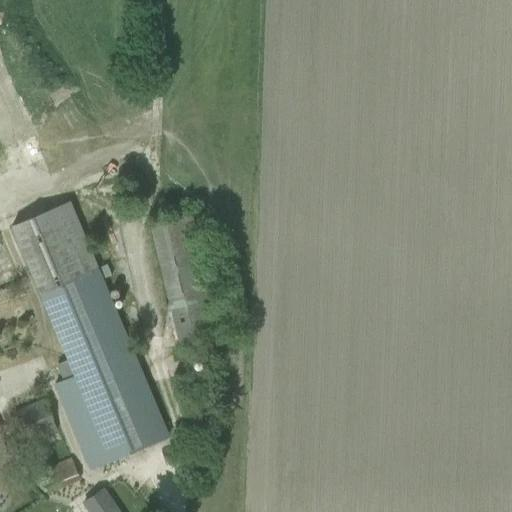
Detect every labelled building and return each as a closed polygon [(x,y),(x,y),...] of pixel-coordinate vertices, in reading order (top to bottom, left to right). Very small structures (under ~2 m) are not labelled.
[(86,199),(94,220),(124,206),(115,185),(86,199)] [(11,226),(73,375),(54,384),(89,469),(168,436),(69,202),(11,226)] [(148,223),(179,347),(226,335),(214,284),(208,285),(190,213),(148,223)] [(0,293),(18,286),(0,243),(0,293)] [(14,413),(23,435),(25,440),(16,444),(28,476),(38,472),(32,455),(41,452),(36,439),(55,431),(44,401),(14,413)] [(40,470),(48,492),(78,480),(70,459),(40,470)] [(117,511),(102,489),(82,503),(88,511),(117,511)]
